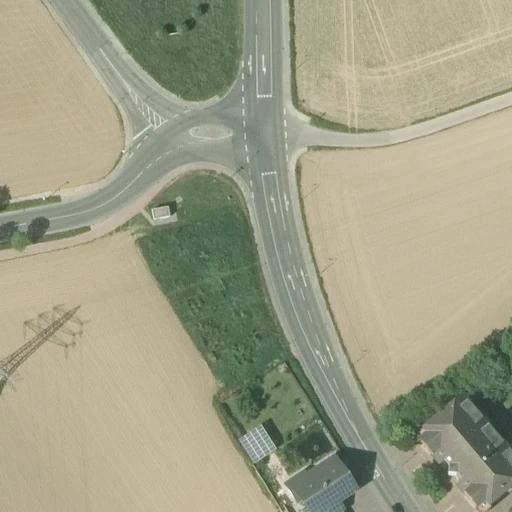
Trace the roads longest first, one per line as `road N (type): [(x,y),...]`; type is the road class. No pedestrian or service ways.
road 1 (tertiary): [(403,511),(305,333),(280,252),(263,140)]
road 2 (track): [(263,140),(353,145),(414,138),(511,107)]
road 3 (tertiary): [(0,230),(85,214),(174,149)]
road 4 (residential): [(174,149),(66,0)]
road 5 (tertiary): [(263,140),(263,0)]
